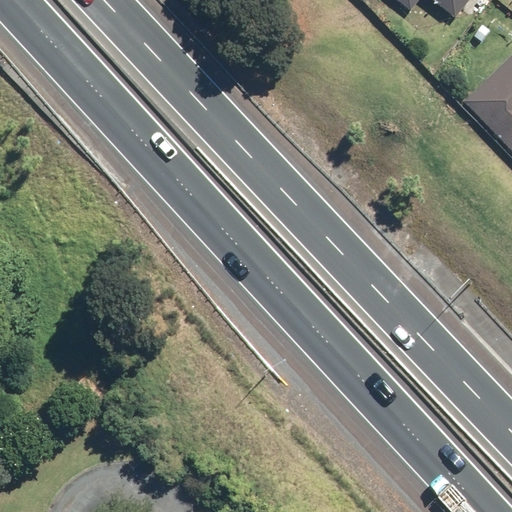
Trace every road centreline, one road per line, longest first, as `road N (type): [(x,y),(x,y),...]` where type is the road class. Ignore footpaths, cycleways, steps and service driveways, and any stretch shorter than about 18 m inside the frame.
road 1 (motorway): [(486,511),(15,0)]
road 2 (motorway): [(103,0),(511,424)]
